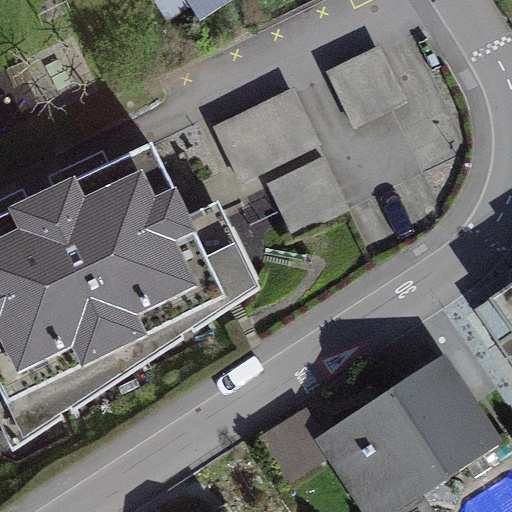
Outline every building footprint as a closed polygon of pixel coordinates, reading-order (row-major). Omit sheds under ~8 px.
[(185,0),(203,26),(243,0),(185,0)] [(384,51),(330,76),(358,134),(411,109),(384,51)] [(296,96),(216,134),(242,189),(322,151),(296,96)] [(153,147),(0,219),(0,393),(7,408),(228,304),(153,147)] [(326,164),(273,189),(296,239),(350,214),(326,164)] [(511,282),(471,309),(511,367),(511,282)] [(446,362),(320,443),(364,511),(427,511),(419,498),(500,445),(446,362)]
